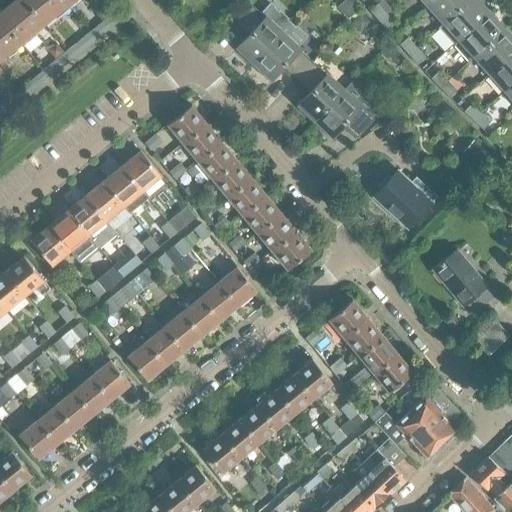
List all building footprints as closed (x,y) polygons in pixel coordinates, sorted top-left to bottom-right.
[(25,0),(13,0),(0,11),(0,59),(44,23),(25,0)] [(25,0),(44,23),(72,0),(25,0)] [(435,0),(430,5),(445,22),(469,0),(435,0)] [(454,45),(461,38),(489,13),(477,0),(469,0),(445,22),(439,28),(454,45)] [(240,52),(253,65),(292,22),(288,19),(290,17),(281,9),(280,11),(275,6),(276,5),(272,1),(261,13),(252,4),(235,22),(248,35),(238,46),(242,49),(240,52)] [(370,10),(379,20),(387,13),(379,3),(370,10)] [(96,28),(102,35),(123,19),(116,11),(96,28)] [(387,13),(379,20),(388,30),(396,23),(387,13)] [(461,38),(476,55),(504,30),(489,13),(461,38)] [(283,67),(296,80),(313,61),(298,47),(309,35),(297,25),(296,26),(292,22),(253,65),(266,77),(269,74),(273,78),(283,67)] [(476,55),(491,72),(511,53),(511,38),(504,30),(476,55)] [(89,33),(69,50),(75,57),(96,41),(89,33)] [(400,44),(409,54),(417,47),(408,37),(400,44)] [(399,52),(391,42),(381,50),(387,56),(394,57),(399,52)] [(417,47),(409,54),(418,64),(426,57),(417,47)] [(75,57),(69,50),(48,67),(55,74),(75,57)] [(511,53),(491,72),(506,89),(511,84),(511,53)] [(301,110),(314,122),(344,90),(313,61),(296,80),(310,92),(299,103),(304,107),(301,110)] [(431,79),(441,88),(448,81),(439,71),(431,79)] [(16,83),(21,89),(34,79),(29,72),(16,83)] [(34,79),(21,89),(28,96),(48,80),(42,72),(34,79)] [(448,81),(441,88),(450,97),(458,90),(448,81)] [(21,89),(1,105),(7,113),(28,96),(21,89)] [(344,90),(314,122),(327,134),(330,131),(334,135),(344,124),(358,137),(375,119),(344,90)] [(464,111),(474,120),(481,112),(472,103),(464,111)] [(168,124),(183,142),(206,122),(191,105),(168,124)] [(481,112),(474,120),(484,129),(491,122),(481,112)] [(183,142),(198,160),(221,140),(206,122),(183,142)] [(145,143),(151,151),(162,142),(156,134),(145,143)] [(198,160),(213,178),(236,158),(221,140),(198,160)] [(481,149),(463,167),(473,174),(489,156),(481,149)] [(141,150),(122,166),(143,191),(162,176),(141,150)] [(213,178),(228,196),(251,177),(236,158),(213,178)] [(170,171),(176,179),(187,170),(181,162),(170,171)] [(122,166),(104,180),(125,205),(126,205),(131,212),(149,197),(143,191),(122,166)] [(381,189),(374,196),(409,227),(438,196),(416,176),(411,182),(398,170),(391,177),(388,175),(378,186),(381,189)] [(228,196),(243,213),(266,194),(251,177),(228,196)] [(104,180),(86,195),(106,220),(125,205),(104,180)] [(185,189),(191,197),(202,188),(196,180),(185,189)] [(243,213),(258,231),(281,212),(266,194),(243,213)] [(106,220),(86,195),(68,209),(98,246),(99,248),(117,233),(106,220)] [(199,207),(206,215),(217,206),(210,198),(199,207)] [(180,211),(189,223),(197,216),(188,205),(180,211)] [(68,209),(49,224),(70,250),(71,249),(80,261),(98,246),(68,209)] [(258,231),(273,249),(296,230),(281,212),(258,231)] [(214,225),(221,233),(232,224),(225,216),(214,225)] [(161,227),(170,237),(171,238),(179,232),(169,221),(161,227)] [(190,234),(192,237),(198,232),(204,240),(211,234),(202,223),(194,229),(195,230),(190,234)] [(70,250),(49,224),(31,239),(52,264),(70,250)] [(296,230),(273,249),(288,267),(311,248),(296,230)] [(229,243),(235,251),(247,242),(240,233),(229,243)] [(192,237),(190,234),(184,238),(190,246),(195,241),(192,237)] [(143,242),(153,253),(161,246),(151,235),(143,242)] [(190,246),(184,238),(176,244),(185,255),(193,249),(190,246)] [(185,255),(176,244),(165,252),(175,264),(185,255)] [(462,305),(465,303),(473,312),(494,295),(486,285),(456,248),(432,268),(462,305)] [(125,256),(135,268),(143,261),(133,250),(125,256)] [(158,259),(167,270),(175,264),(165,252),(158,259)] [(244,261),(250,269),(262,260),(255,252),(244,261)] [(25,256),(6,271),(24,294),(36,285),(43,294),(51,288),(25,256)] [(115,265),(97,279),(106,291),(124,276),(115,265)] [(237,266),(218,281),(238,305),(257,290),(237,266)] [(140,273),(149,285),(157,279),(147,267),(140,273)] [(6,271),(0,275),(0,300),(7,308),(24,294),(6,271)] [(258,280),(264,287),(275,278),(269,271),(258,280)] [(89,286),(99,297),(106,291),(97,279),(89,286)] [(218,281),(200,296),(220,320),(238,305),(218,281)] [(130,282),(111,297),(120,309),(139,293),(130,282)] [(200,296),(182,310),(202,335),(220,320),(200,296)] [(120,309),(111,297),(104,303),(113,314),(120,309)] [(329,318),(344,336),(368,316),(353,298),(329,318)] [(58,311),(67,322),(68,322),(75,316),(66,305),(58,311)] [(182,310),(164,325),(184,349),(202,335),(182,310)] [(344,336),(359,354),(383,334),(368,316),(344,336)] [(471,337),(489,355),(510,335),(492,316),(471,337)] [(40,326),(49,338),(57,331),(48,320),(40,326)] [(81,322),(61,338),(70,349),(90,333),(81,322)] [(164,325),(146,340),(166,364),(184,349),(164,325)] [(305,337),(311,344),(322,334),(316,328),(305,337)] [(359,354),(374,372),(398,352),(383,334),(359,354)] [(22,341),(30,351),(31,352),(39,346),(30,335),(22,341)] [(70,349),(61,338),(54,344),(63,355),(70,349)] [(166,364),(146,340),(127,356),(147,380),(166,364)] [(4,356),(13,367),(21,361),(12,349),(4,356)] [(36,359),(45,370),(53,363),(44,352),(36,359)] [(398,352),(374,372),(390,391),(414,371),(398,352)] [(330,366),(337,375),(348,365),(341,357),(330,366)] [(313,359),(293,374),(313,398),(332,382),(313,359)] [(110,360),(91,375),(111,399),(130,384),(110,360)] [(18,373),(27,384),(35,378),(26,367),(18,373)] [(293,374),(275,390),(294,413),(313,398),(293,374)] [(91,375),(73,389),(93,413),(111,399),(91,375)] [(345,384),(351,392),(362,383),(356,375),(345,384)] [(0,387),(0,389),(9,400),(16,393),(7,382),(0,387)] [(9,400),(0,389),(0,407),(9,400)] [(73,389),(55,404),(75,428),(93,413),(73,389)] [(410,411),(440,442),(443,440),(445,443),(453,435),(450,432),(459,424),(453,417),(459,411),(439,389),(429,397),(427,395),(424,398),(421,395),(409,406),(412,409),(410,411)] [(275,390),(258,404),(277,427),(294,413),(275,390)] [(350,419),(339,428),(347,436),(365,421),(349,402),(341,408),(350,419)] [(55,404),(37,419),(57,443),(75,428),(55,404)] [(258,404),(240,419),(259,442),(277,427),(258,404)] [(368,413),(374,420),(385,411),(379,404),(368,413)] [(396,444),(407,434),(426,455),(429,452),(431,454),(438,448),(436,446),(440,442),(410,411),(396,423),(385,411),(374,420),(375,421),(390,437),(396,444)] [(347,437),(347,436),(339,428),(330,417),(323,423),(332,435),(331,435),(338,444),(347,437)] [(57,443),(37,419),(19,434),(38,458),(57,443)] [(240,419),(222,433),(241,457),(259,442),(240,419)] [(305,438),(314,449),(321,457),(329,451),(313,431),(305,438)] [(241,457),(222,433),(203,448),(222,472),(241,457)] [(511,434),(490,454),(511,477),(511,476),(511,434)] [(356,437),(347,446),(353,452),(362,444),(356,437)] [(362,462),(391,494),(406,480),(394,466),(407,455),(396,444),(390,437),(362,462)] [(287,453),(296,464),(304,457),(295,446),(287,453)] [(353,452),(347,446),(337,454),(343,461),(353,452)] [(11,450),(0,459),(0,474),(13,490),(31,475),(11,450)] [(488,455),(470,472),(505,508),(511,500),(511,477),(511,478),(488,455)] [(269,467),(278,478),(286,472),(277,461),(269,467)] [(327,462),(317,472),(323,479),(333,469),(327,462)] [(355,484),(377,507),(391,494),(362,462),(355,469),(362,477),(355,484)] [(196,465),(177,480),(196,503),(215,488),(196,465)] [(323,479),(317,472),(308,479),(314,486),(323,479)] [(0,474),(0,500),(13,490),(0,474)] [(250,482),(260,493),(268,487),(258,476),(250,482)] [(449,493),(464,511),(488,511),(493,508),(466,477),(449,493)] [(177,480),(159,495),(172,511),(184,511),(196,503),(177,480)] [(353,511),(371,511),(377,507),(355,484),(348,490),(341,483),(333,490),(353,511)] [(296,489),(287,498),(293,505),(302,496),(296,489)] [(326,511),(353,511),(333,490),(326,496),(330,500),(322,507),(325,510),(324,510),(326,511)] [(172,511),(159,495),(140,510),(142,511),(172,511)] [(284,511),(293,505),(287,498),(277,506),(282,511),(284,511)] [(220,508),(223,511),(235,511),(227,501),(220,508)]
